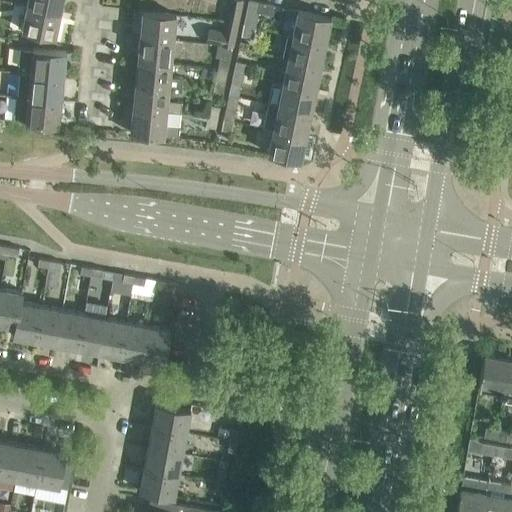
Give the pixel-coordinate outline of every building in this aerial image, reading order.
[(60,12),(62,0),(26,0),(26,5),(60,12)] [(233,46),(242,0),(229,0),(223,31),(209,28),(207,40),(233,46)] [(256,26),(261,2),(250,0),(248,0),(244,23),(256,26)] [(55,36),(60,12),(26,5),(21,29),(55,36)] [(326,40),(331,17),(298,10),(293,33),(326,40)] [(142,11),(140,36),(173,39),(176,14),(142,11)] [(253,37),(256,26),(244,23),(241,35),(253,37)] [(321,64),(326,40),(293,33),(293,34),(288,33),(283,56),(288,58),(321,64)] [(171,62),(173,39),(140,36),(137,59),(171,62)] [(20,47),(17,73),(18,73),(63,78),(66,51),(32,48),(20,47)] [(219,56),(217,67),(228,69),(230,59),(219,56)] [(316,88),(321,64),(288,58),(283,81),(316,88)] [(170,76),(171,62),(137,59),(135,83),(169,87),(182,88),(183,77),(170,76)] [(236,60),(234,70),(244,73),(246,62),(236,60)] [(222,94),(228,69),(217,67),(212,92),(222,94)] [(241,84),(244,73),(234,70),(229,95),(239,97),(241,84)] [(27,98),(61,102),(63,78),(18,73),(16,97),(27,98)] [(311,111),(316,88),(283,81),(278,104),(311,111)] [(167,100),(169,87),(135,83),(133,107),(166,110),(166,111),(181,113),(182,101),(167,100)] [(236,109),(239,97),(229,95),(224,119),(233,121),(236,109)] [(59,125),(61,102),(27,98),(16,97),(13,120),(25,121),(25,122),(59,125)] [(306,135),(311,111),(278,104),(278,105),(268,103),(263,127),(273,129),(306,135)] [(210,104),(207,115),(218,117),(220,106),(210,104)] [(165,124),(166,111),(166,110),(133,107),(130,132),(178,137),(180,125),(165,124)] [(216,128),(218,117),(207,115),(205,126),(216,128)] [(231,131),(233,121),(224,119),(222,129),(231,131)] [(301,160),(306,135),(273,129),(268,153),(301,160)] [(0,252),(7,253),(8,245),(0,243),(0,252)] [(17,255),(19,247),(8,245),(7,253),(17,255)] [(48,267),(50,259),(39,257),(37,265),(48,267)] [(59,270),(61,261),(50,259),(48,267),(59,270)] [(91,275),(92,267),(81,265),(80,274),(91,275)] [(101,277),(103,269),(92,267),(91,275),(101,277)] [(132,292),(135,275),(114,271),(111,289),(132,292)] [(152,301),(154,291),(156,279),(135,275),(132,292),(131,297),(152,301)] [(175,295),(177,283),(156,279),(154,291),(175,295)] [(19,300),(20,300),(22,291),(0,286),(0,322),(15,326),(19,300)] [(34,339),(40,304),(20,300),(19,300),(15,326),(13,335),(34,339)] [(55,343),(62,308),(40,304),(34,339),(55,343)] [(76,347),(83,312),(62,308),(55,343),(76,347)] [(98,351),(104,316),(83,312),(76,347),(98,351)] [(119,355),(126,320),(104,316),(98,351),(119,355)] [(141,359),(147,324),(126,320),(119,355),(141,359)] [(163,363),(170,328),(147,324),(141,359),(163,363)] [(503,392),(509,357),(484,353),(478,386),(499,390),(499,391),(503,392)] [(511,357),(509,357),(503,392),(502,400),(511,402),(511,357)] [(187,431),(191,409),(155,402),(151,424),(187,431)] [(183,452),(187,431),(151,424),(147,446),(183,452)] [(495,439),(496,429),(486,427),(484,437),(495,439)] [(238,441),(240,430),(232,428),(230,439),(238,441)] [(505,440),(506,430),(496,429),(495,439),(505,440)] [(470,437),(467,450),(481,452),(483,442),(473,437),(470,437)] [(0,475),(14,478),(21,443),(0,439),(0,440),(0,475)] [(236,452),(238,441),(230,439),(228,450),(236,452)] [(492,454),(494,444),(483,442),(481,452),(492,454)] [(37,482),(43,447),(21,443),(14,478),(37,482)] [(502,455),(504,445),(494,444),(492,454),(502,455)] [(179,473),(183,452),(147,446),(143,467),(179,473)] [(58,486),(62,466),(65,451),(43,447),(37,482),(58,486)] [(224,482),(228,461),(220,459),(216,480),(224,482)] [(175,496),(179,473),(143,467),(139,489),(175,496)] [(481,511),(487,480),(463,475),(456,511),(481,511)] [(222,493),(224,482),(216,480),(214,491),(222,493)] [(505,511),(511,484),(487,480),(481,511),(505,511)] [(212,511),(213,509),(182,503),(163,499),(161,511),(148,509),(147,511),(212,511)]
